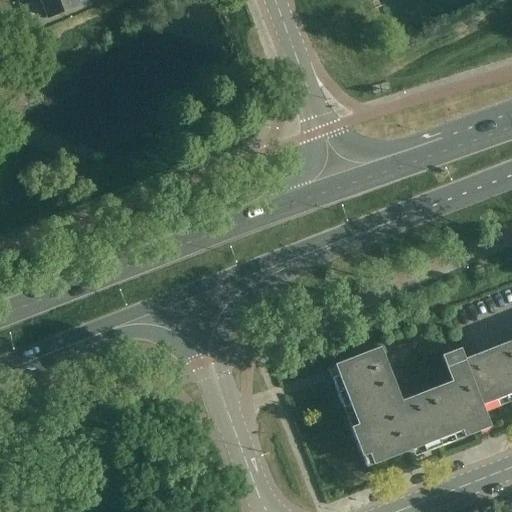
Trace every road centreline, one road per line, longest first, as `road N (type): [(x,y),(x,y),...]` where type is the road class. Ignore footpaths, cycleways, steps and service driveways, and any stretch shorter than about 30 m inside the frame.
road 1 (secondary): [(346,189),(0,318)]
road 2 (secondary): [(187,302),(511,179)]
road 3 (residential): [(262,511),(187,302)]
road 4 (residential): [(346,189),(275,0)]
road 5 (secondary): [(0,373),(187,302)]
road 6 (secondary): [(511,129),(346,189)]
